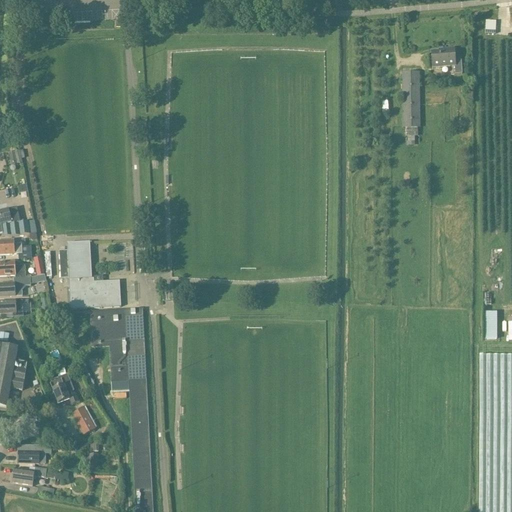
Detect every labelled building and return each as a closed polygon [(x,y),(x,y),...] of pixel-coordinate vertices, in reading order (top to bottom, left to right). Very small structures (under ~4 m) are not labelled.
[(495,35),(495,25),(486,25),(485,34),(495,35)] [(431,53),(433,69),(455,67),(455,75),(463,75),(462,60),(455,61),(454,50),(445,50),(445,52),(431,53)] [(420,73),(402,73),(402,129),(405,129),(405,138),(406,138),(406,146),(415,146),(415,137),(418,137),(418,129),(420,129),(420,73)] [(22,164),(20,151),(9,154),(12,166),(22,164)] [(0,234),(3,234),(1,225),(11,223),(8,210),(0,211),(0,234)] [(28,222),(3,226),(4,238),(29,235),(35,234),(37,234),(35,222),(28,223),(28,222)] [(14,255),(18,255),(18,261),(32,260),(32,259),(31,247),(22,248),(21,245),(14,246),(14,241),(0,242),(0,256),(14,255)] [(90,243),(67,244),(67,252),(59,252),(61,279),(69,279),(70,311),(121,308),(120,282),(92,283),(90,243)] [(32,259),(32,260),(32,265),(35,267),(36,276),(42,275),(41,267),(41,258),(32,259)] [(13,279),(26,279),(25,267),(15,267),(15,263),(0,263),(0,277),(15,277),(15,279),(13,279)] [(30,279),(26,279),(13,279),(14,284),(0,285),(0,298),(15,298),(22,297),(22,288),(31,287),(31,284),(46,281),(45,276),(38,277),(30,279)] [(15,302),(0,302),(0,315),(12,315),(13,318),(22,318),(22,305),(16,305),(15,302)] [(153,511),(142,310),(90,313),(92,349),(109,348),(112,393),(129,393),(135,511),(153,511)] [(484,312),(484,340),(498,340),(497,312),(484,312)] [(0,408),(7,409),(10,389),(22,391),(27,364),(15,362),(18,350),(0,346),(0,408)] [(74,392),(67,375),(52,381),(53,384),(50,385),(58,405),(69,401),(71,406),(80,403),(76,393),(68,396),(67,394),(74,392)] [(71,415),(83,437),(95,430),(83,409),(71,415)] [(51,447),(19,447),(19,453),(18,453),(18,465),(39,465),(46,465),(46,454),(51,454),(51,447)] [(99,470),(99,455),(86,455),(87,470),(99,470)] [(12,485),(32,488),(34,478),(56,481),(56,480),(61,481),(63,473),(57,472),(35,469),(30,468),(29,472),(15,470),(12,485)] [(38,494),(47,496),(48,497),(49,496),(51,497),(52,490),(50,490),(50,489),(39,487),(38,494)]
